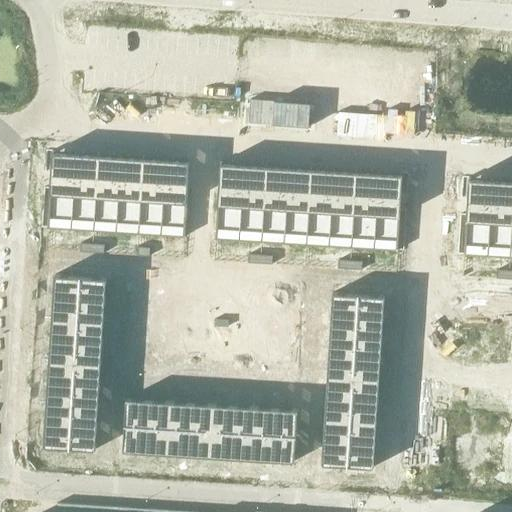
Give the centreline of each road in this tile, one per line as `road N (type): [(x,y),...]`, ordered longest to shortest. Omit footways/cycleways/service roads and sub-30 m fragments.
road 1 (residential): [(425,150),(88,133),(51,114),(0,146)]
road 2 (residential): [(425,150),(406,465)]
road 3 (residential): [(232,0),(511,20)]
